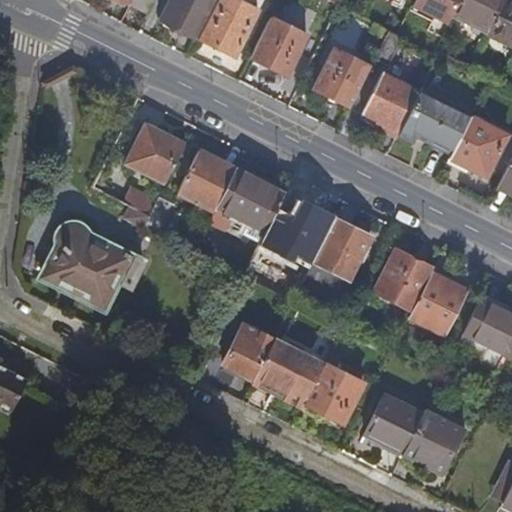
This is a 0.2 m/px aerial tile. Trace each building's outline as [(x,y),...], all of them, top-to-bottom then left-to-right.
[(132,0),(129,7),(147,16),(154,0),(132,0)] [(168,0),(158,20),(197,40),(216,0),(168,0)] [(257,12),(234,0),(216,0),(197,40),(233,58),(257,12)] [(341,0),(325,0),(348,11),(350,7),(340,2),(341,0)] [(418,0),(452,16),(459,0),(418,0)] [(459,0),(452,16),(487,34),(488,32),(503,0),(459,0)] [(511,1),(510,0),(503,0),(488,32),(511,44),(511,1)] [(306,37),(270,18),(250,58),(286,77),(306,37)] [(369,32),(384,39),(387,31),(372,24),(369,32)] [(388,66),(402,38),(396,35),(387,31),(384,39),(373,59),(388,66)] [(314,90),(349,108),(369,68),(333,51),(314,90)] [(419,93),(414,91),(383,75),(363,115),(399,133),(419,93)] [(414,91),(419,93),(424,83),(420,80),(414,91)] [(399,133),(397,137),(411,145),(415,138),(426,144),(429,138),(452,150),(468,117),(419,93),(399,133)] [(448,159),(468,169),(485,178),(505,136),(468,117),(452,150),(449,156),(448,159)] [(124,165),(165,185),(185,146),(144,125),(124,165)] [(426,144),(449,156),(452,150),(429,138),(426,144)] [(511,151),(494,189),(511,196),(511,151)] [(192,215),(208,223),(212,214),(235,170),(198,152),(177,194),(197,204),(192,215)] [(465,174),(468,169),(448,159),(445,164),(465,174)] [(284,194),(235,170),(212,214),(231,223),(233,218),(248,225),(245,231),(243,235),(260,243),(284,194)] [(93,189),(108,197),(110,192),(102,181),(98,179),(93,189)] [(131,191),(124,205),(131,209),(148,218),(156,203),(131,191)] [(173,206),(158,198),(156,203),(148,218),(143,228),(193,253),(205,229),(206,228),(192,222),(184,237),(167,229),(165,230),(162,228),(173,206)] [(285,234),(318,251),(334,220),(300,203),(285,234)] [(126,219),(143,228),(148,218),(131,209),(126,219)] [(231,223),(245,231),(248,225),(233,218),(231,223)] [(369,237),(334,220),(318,251),(312,262),(347,280),(369,237)] [(63,230),(62,234),(124,266),(129,256),(74,227),(71,226),(67,227),(65,228),(63,230)] [(218,236),(205,229),(193,253),(225,269),(228,264),(223,261),(226,256),(212,249),(218,236)] [(39,279),(102,311),(124,266),(62,234),(39,279)] [(271,257),(257,250),(243,278),(257,285),(271,257)] [(373,293),(410,312),(430,273),(431,270),(394,251),(373,293)] [(132,257),(129,256),(124,266),(102,311),(104,312),(119,283),(132,257)] [(142,262),(132,257),(119,283),(129,288),(142,262)] [(447,282),(430,273),(410,312),(407,320),(443,338),(464,297),(445,287),(447,282)] [(449,278),(447,282),(445,287),(464,297),(469,288),(449,278)] [(511,315),(511,309),(481,294),(478,300),(511,317),(511,315)] [(477,344),(511,361),(511,358),(511,317),(478,300),(461,336),(477,344)] [(242,327),(237,337),(267,352),(272,343),(242,327)] [(474,350),(477,344),(461,336),(458,342),(474,350)] [(225,368),(252,382),(267,352),(237,337),(222,367),(225,368)] [(282,339),(279,345),(308,359),(310,353),(282,339)] [(251,385),(300,410),(301,409),(303,404),(322,366),(308,359),(279,345),(273,342),(272,343),(267,352),(252,382),(251,385)] [(0,408),(10,414),(27,381),(10,372),(0,367),(0,362),(1,361),(0,360),(0,408)] [(0,362),(0,367),(10,372),(12,366),(1,361),(0,362)] [(361,383),(323,365),(322,366),(303,404),(342,423),(361,383)] [(252,382),(225,368),(223,373),(250,387),(251,385),(252,382)] [(381,439),(404,450),(422,414),(383,395),(364,435),(379,442),(381,439)] [(339,429),(342,423),(303,404),(301,409),(339,429)] [(461,432),(423,413),(422,414),(404,450),(403,454),(402,455),(426,467),(440,474),(461,432)] [(381,439),(379,442),(403,454),(404,450),(381,439)] [(423,472),(426,467),(402,455),(400,460),(423,472)] [(490,499),(502,505),(511,484),(511,463),(508,461),(490,499)] [(511,484),(502,505),(511,509),(511,484)]
